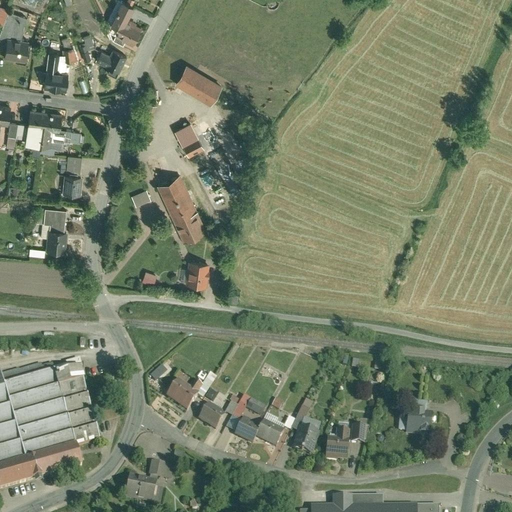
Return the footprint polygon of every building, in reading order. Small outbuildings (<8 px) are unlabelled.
[(108,19),(112,22),(121,2),(117,0),(108,19)] [(125,41),(133,44),(141,27),(129,21),(136,7),(122,1),(121,2),(112,22),(111,24),(112,24),(119,27),(115,34),(115,36),(125,41)] [(19,14),(7,10),(2,25),(0,32),(0,36),(7,39),(7,37),(11,38),(19,14)] [(27,17),(19,14),(11,38),(21,39),(24,24),(27,17)] [(119,27),(112,24),(109,31),(115,34),(119,27)] [(86,44),(88,49),(94,47),(90,34),(83,36),(86,44)] [(123,45),(125,41),(115,36),(113,40),(112,40),(123,45)] [(7,39),(4,56),(26,60),(30,41),(21,39),(11,38),(7,37),(7,39)] [(68,37),(62,39),(65,49),(71,46),(68,37)] [(86,44),(79,46),(84,61),(91,59),(88,49),(86,44)] [(62,54),(64,54),(65,62),(78,60),(74,47),(65,49),(62,49),(62,54)] [(119,71),(126,55),(111,49),(109,54),(99,50),(97,56),(95,61),(110,67),(119,71)] [(62,54),(48,52),(44,87),(65,91),(66,87),(68,87),(70,72),(65,71),(65,62),(64,54),(62,54)] [(222,86),(187,64),(174,85),(209,107),(222,86)] [(119,71),(110,67),(107,72),(117,77),(119,71)] [(144,101),(136,132),(149,135),(157,105),(144,101)] [(12,106),(0,103),(0,133),(1,124),(9,125),(10,122),(12,106)] [(63,114),(30,110),(27,125),(27,127),(44,129),(61,132),(63,114)] [(191,121),(173,130),(187,158),(205,149),(191,121)] [(18,123),(10,122),(9,125),(7,136),(8,136),(16,137),(18,123)] [(27,127),(27,125),(18,123),(16,137),(26,139),(27,127)] [(41,147),(44,129),(27,127),(26,139),(25,144),(33,146),(41,147)] [(61,132),(44,129),(41,147),(54,148),(61,148),(63,143),(65,132),(61,132)] [(65,132),(63,143),(71,144),(71,142),(73,131),(65,130),(65,132)] [(81,132),(73,131),(71,142),(80,143),(81,132)] [(16,137),(8,136),(6,147),(14,148),(16,137)] [(41,147),(33,146),(31,155),(38,156),(39,153),(41,147)] [(65,174),(80,176),(82,156),(67,155),(67,159),(65,173),(65,174)] [(65,174),(64,174),(62,193),(81,195),(83,176),(80,176),(65,174)] [(180,175),(158,185),(183,242),(206,232),(180,175)] [(146,190),(131,197),(136,207),(151,200),(146,190)] [(8,201),(0,199),(0,212),(7,213),(8,201)] [(65,210),(45,208),(44,223),(51,224),(50,229),(55,230),(63,231),(65,210)] [(63,231),(55,230),(50,229),(48,230),(45,250),(65,253),(68,231),(63,231)] [(43,257),(44,251),(30,249),(29,256),(43,257)] [(209,263),(188,261),(186,284),(206,286),(209,263)] [(157,275),(146,271),(142,282),(153,286),(157,275)] [(237,291),(229,289),(227,298),(236,299),(237,291)] [(0,465),(80,445),(101,439),(80,360),(54,367),(53,364),(42,367),(41,363),(3,373),(1,366),(0,366),(0,465)] [(363,361),(354,360),(352,368),(361,369),(363,361)] [(203,386),(209,378),(201,373),(196,381),(203,386)] [(209,378),(203,386),(198,394),(200,395),(204,398),(218,378),(212,374),(209,378)] [(178,381),(167,397),(189,412),(200,395),(198,394),(203,386),(196,381),(195,381),(190,389),(178,381)] [(244,396),(233,417),(241,421),(247,409),(251,399),(244,396)] [(289,414),(290,418),(296,421),(297,419),(306,400),(298,396),(289,414)] [(267,407),(251,399),(247,409),(262,417),(267,407)] [(284,403),(276,399),(272,407),(280,411),(284,403)] [(306,400),(297,419),(303,422),(304,418),(306,419),(314,404),(306,400)] [(203,414),(199,420),(217,430),(227,413),(226,413),(210,403),(207,408),(205,407),(201,413),(203,414)] [(232,403),(226,413),(227,413),(232,416),(238,407),(232,403)] [(401,412),(399,432),(407,433),(407,436),(432,438),(434,415),(401,412)] [(268,415),(264,421),(283,431),(284,429),(285,427),(278,423),(279,420),(268,415)] [(236,434),(242,422),(241,421),(233,417),(227,429),(236,434)] [(236,434),(235,435),(253,444),(257,437),(261,427),(244,418),(242,422),(236,434)] [(285,427),(284,429),(290,432),(296,421),(290,418),(285,427)] [(301,428),(318,434),(322,424),(306,419),(304,418),(303,422),(301,428)] [(283,431),(264,421),(261,427),(257,437),(277,447),(285,432),(283,431)] [(360,426),(353,426),(351,444),(365,445),(366,427),(360,426)] [(301,428),(300,428),(293,449),(314,456),(321,434),(318,434),(301,428)] [(328,440),(326,458),(349,461),(351,443),(349,443),(351,432),(350,432),(339,431),(337,442),(328,440)] [(80,445),(0,465),(0,490),(86,468),(80,445)] [(153,460),(150,474),(168,478),(172,465),(153,460)] [(159,481),(130,476),(126,497),(155,502),(159,481)] [(333,507),(311,507),(310,511),(440,511),(440,506),(385,507),(384,497),(333,498),(333,507)]
